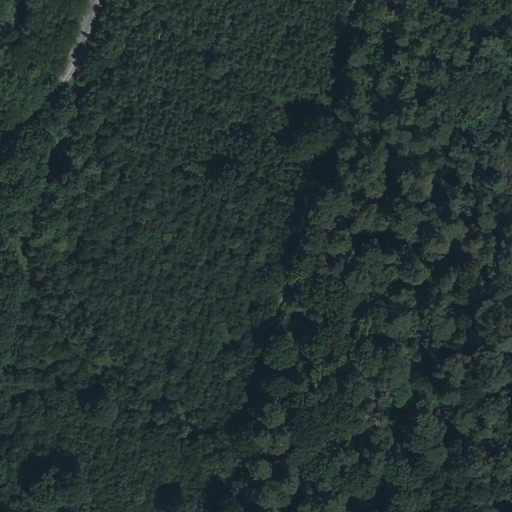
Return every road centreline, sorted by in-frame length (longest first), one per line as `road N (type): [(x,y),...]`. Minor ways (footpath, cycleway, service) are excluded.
road 1 (track): [(76,48),(27,243),(89,347),(172,417),(224,485)]
road 2 (track): [(359,0),(339,107),(224,485)]
road 3 (tertiary): [(0,141),(71,60),(91,0)]
